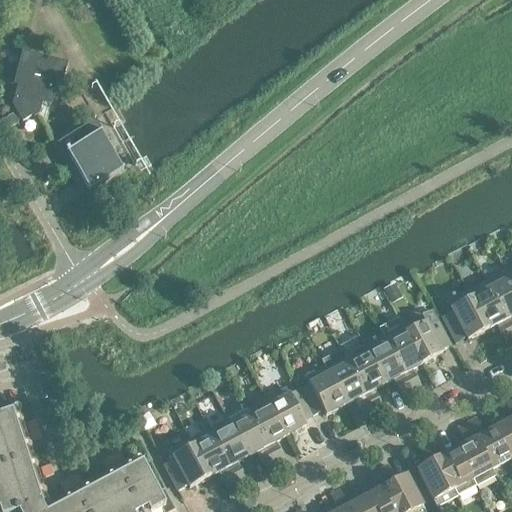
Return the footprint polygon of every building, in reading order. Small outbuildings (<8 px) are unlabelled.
[(40,65),(41,60),(21,55),(15,77),(19,78),(11,107),(21,124),(32,118),(33,120),(38,117),(41,106),(50,109),(53,97),(60,100),(64,97),(65,93),(62,89),(61,88),(67,67),(47,62),(46,66),(40,65)] [(93,125),(52,148),(74,186),(81,182),(88,194),(122,175),(100,136),(99,136),(93,125)] [(486,283),(511,332),(511,284),(506,272),(486,283)] [(505,342),(511,338),(511,332),(486,283),(467,293),(488,331),(496,327),(505,342)] [(394,288),(386,293),(393,305),(401,301),(394,288)] [(488,331),(467,293),(447,304),(451,313),(442,318),(456,345),(466,339),(468,342),(488,331)] [(403,328),(423,365),(442,355),(440,353),(450,347),(436,321),(427,326),(422,317),(403,328)] [(412,371),(423,365),(403,328),(383,338),(412,391),(421,387),(412,371)] [(364,348),(384,387),(399,379),(401,382),(396,385),(402,397),(412,391),(383,338),(364,348)] [(375,392),(384,387),(364,348),(344,359),(373,411),(383,407),(375,392)] [(325,369),(345,407),(355,401),(363,416),(373,411),(344,359),(325,369)] [(299,391),(313,417),(323,412),(325,417),(345,407),(325,369),(305,379),(309,385),(299,391)] [(303,422),(313,417),(299,391),(289,396),(285,390),(266,400),(286,438),(306,428),(303,422)] [(247,410),(275,464),(284,459),(276,444),(286,438),(266,400),(247,410)] [(494,430),(510,461),(511,460),(511,417),(505,403),(503,404),(511,420),(494,430)] [(227,421),(247,459),(262,451),(265,455),(259,458),(265,469),(275,464),(247,410),(227,421)] [(0,511),(155,511),(160,509),(161,511),(172,511),(174,511),(175,511),(164,490),(158,494),(142,464),(141,463),(119,475),(98,486),(77,498),(56,510),(51,511),(43,511),(34,482),(26,459),(19,437),(11,413),(11,412),(0,415),(0,511)] [(148,414),(138,419),(144,432),(156,427),(148,414)] [(476,419),(466,424),(491,471),(510,461),(494,430),(484,435),(476,419)] [(230,468),(247,459),(227,421),(208,431),(235,485),(246,480),(240,468),(232,472),(230,468)] [(25,425),(28,434),(38,431),(35,422),(25,425)] [(456,450),(475,487),(494,477),(491,471),(466,424),(465,424),(474,441),(456,450)] [(28,434),(31,444),(41,440),(38,431),(28,434)] [(226,490),(235,485),(208,431),(188,442),(208,479),(218,474),(226,490)] [(475,487),(456,450),(446,455),(438,439),(428,445),(456,498),(475,487)] [(189,490),(208,479),(188,442),(169,452),(174,461),(164,466),(178,493),(187,487),(189,490)] [(456,498),(428,445),(419,449),(427,465),(416,471),(436,508),(456,498)] [(115,467),(124,463),(119,454),(110,458),(115,467)] [(107,472),(115,467),(110,458),(102,463),(107,472)] [(377,472),(398,511),(424,511),(405,476),(395,482),(387,466),(377,472)] [(53,477),(50,467),(40,470),(43,480),(53,477)] [(398,511),(377,472),(367,477),(376,492),(366,497),(374,511),(398,511)] [(73,490),(81,485),(77,476),(68,481),(73,490)] [(64,495),(73,490),(68,481),(59,485),(64,495)] [(339,492),(349,511),(374,511),(366,497),(348,507),(339,491),(339,492)] [(349,511),(339,492),(329,497),(337,511),(349,511)]
